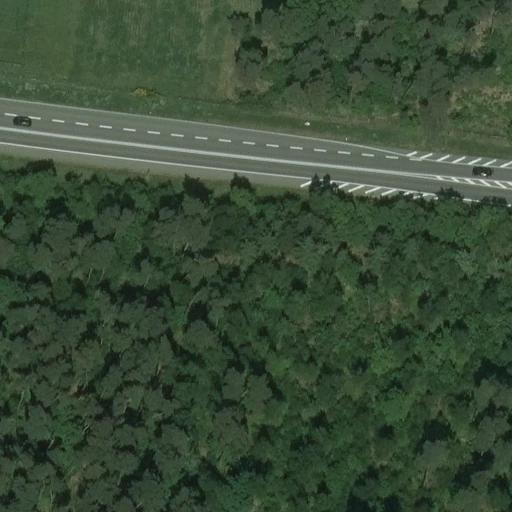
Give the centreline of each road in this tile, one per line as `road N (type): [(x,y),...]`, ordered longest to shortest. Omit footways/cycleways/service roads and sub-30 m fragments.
road 1 (trunk): [(0,133),(511,197)]
road 2 (trunk): [(511,176),(0,113)]
